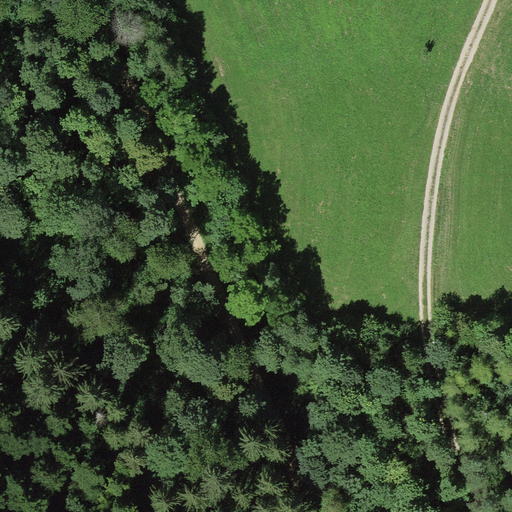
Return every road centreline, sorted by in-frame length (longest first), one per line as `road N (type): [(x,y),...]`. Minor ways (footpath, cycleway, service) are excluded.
road 1 (track): [(303,511),(122,79),(76,0)]
road 2 (track): [(497,0),(427,189),(419,268),(434,398),(473,511)]
